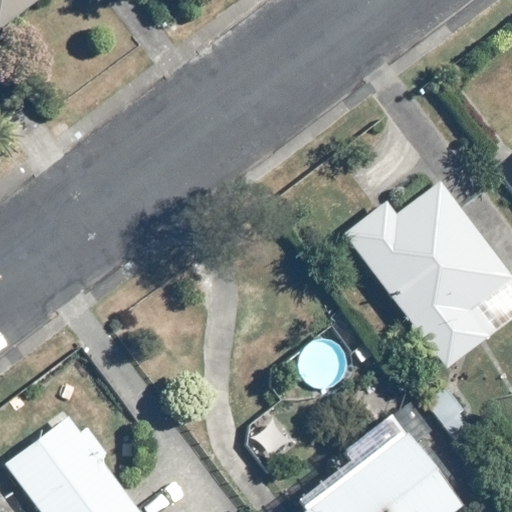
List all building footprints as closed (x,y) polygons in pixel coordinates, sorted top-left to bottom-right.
[(0,0),(0,25),(35,0),(0,0)] [(376,194),(406,166),(386,144),(356,172),(376,194)] [(511,284),(438,182),(395,212),(389,203),(346,233),(443,368),(477,344),(488,360),(511,343),(511,320),(511,319),(511,318),(511,284)] [(458,511),(463,508),(451,491),(459,486),(417,428),(403,439),(386,415),(337,451),(346,464),(294,502),(301,511),(458,511)] [(139,511),(100,459),(108,453),(88,426),(80,432),(70,418),(10,463),(44,511),(139,511)]
